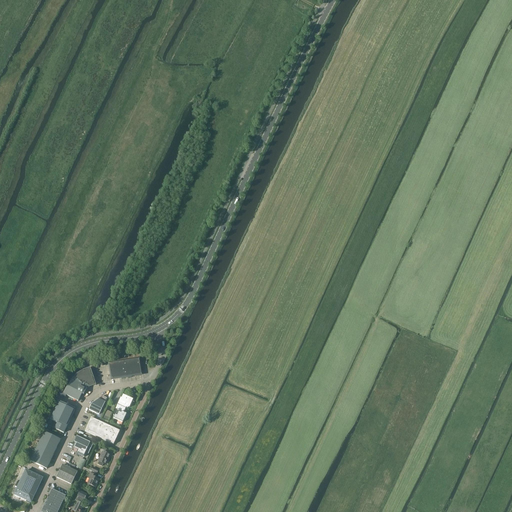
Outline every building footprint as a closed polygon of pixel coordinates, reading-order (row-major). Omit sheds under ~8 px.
[(121,378),(131,377),(131,376),(141,374),(138,359),(109,364),(111,379),(121,377),(121,378)] [(67,387),(63,394),(78,401),(82,394),(83,395),(87,388),(86,387),(88,386),(88,388),(96,385),(90,368),(83,370),(76,374),(71,380),(68,387),(67,387)] [(133,399),(122,394),(121,398),(120,397),(117,404),(115,409),(116,409),(113,415),(114,415),(113,418),(122,422),(126,415),(125,413),(124,412),(126,407),(127,408),(129,407),(133,399)] [(99,415),(107,398),(102,396),(91,404),(88,410),(99,415)] [(58,402),(50,420),(57,423),(54,429),(64,433),(75,410),(58,402)] [(107,420),(111,412),(105,409),(101,418),(107,420)] [(91,418),(85,431),(113,444),(120,431),(91,418)] [(55,451),(60,440),(43,432),(38,443),(55,451)] [(84,457),(91,442),(76,435),(73,443),(74,443),(72,449),(72,450),(72,451),(73,452),(84,457)] [(38,443),(34,452),(51,460),(55,451),(38,443)] [(46,469),(51,460),(34,452),(30,461),(46,469)] [(106,464),(110,455),(102,452),(98,461),(106,464)] [(71,485),(77,472),(62,465),(56,478),(71,485)] [(30,503),(42,478),(25,471),(14,495),(30,503)] [(95,487),(99,479),(95,478),(96,476),(90,473),(88,476),(91,478),(90,480),(89,480),(88,483),(88,484),(95,487)] [(57,511),(61,505),(65,496),(51,489),(49,494),(48,494),(48,496),(47,498),(40,511),(57,511)] [(85,499),(87,495),(80,491),(78,496),(85,499)] [(81,511),(80,511),(84,504),(78,501),(74,508),(72,511),(81,511)]
